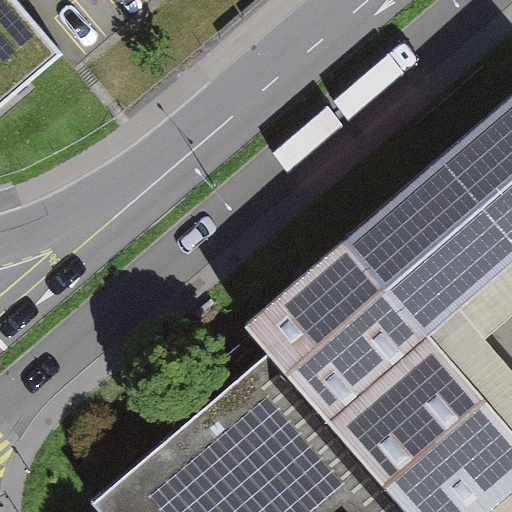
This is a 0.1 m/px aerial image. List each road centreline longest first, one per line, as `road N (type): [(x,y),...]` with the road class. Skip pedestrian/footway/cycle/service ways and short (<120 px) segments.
road 1 (secondary): [(0,415),(482,0)]
road 2 (secondary): [(202,134),(0,307)]
road 3 (secondary): [(202,134),(30,238),(0,245)]
road 4 (secondary): [(363,0),(202,134)]
